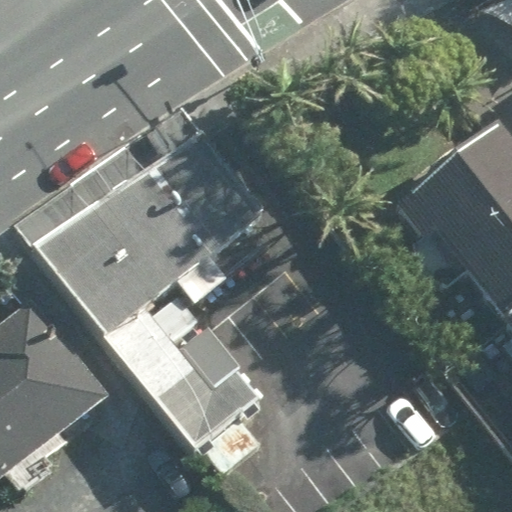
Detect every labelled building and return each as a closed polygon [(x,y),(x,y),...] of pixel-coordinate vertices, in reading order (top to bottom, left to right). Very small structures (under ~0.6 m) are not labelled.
[(39,255),(208,140),(197,127),(185,112),(19,226),(30,241),(39,255)] [(511,134),(506,127),(405,211),(436,247),(448,237),(511,314),(511,134)] [(267,212),(208,140),(40,250),(201,452),(266,404),(175,289),(267,212)] [(37,311),(0,339),(0,485),(108,401),(37,311)] [(191,511),(216,492),(158,435),(94,490),(115,511),(191,511)]
